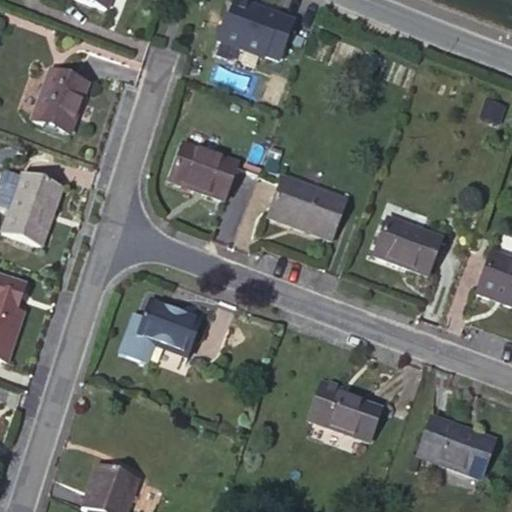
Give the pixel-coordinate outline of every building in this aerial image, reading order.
[(66,0),(66,1),(106,16),(112,0),(66,0)] [(215,45),(241,54),(242,52),(277,64),(292,24),(276,19),(275,21),(250,12),(251,10),(232,3),(225,24),(223,23),(215,45)] [(58,78),(50,75),(48,81),(56,83),(58,78)] [(48,81),(31,127),(69,141),(88,89),(58,78),(56,83),(48,81)] [(234,168),(183,148),(169,183),(221,202),(234,168)] [(0,214),(9,218),(19,184),(5,180),(0,182),(0,214)] [(9,218),(2,240),(42,252),(61,193),(20,181),(19,184),(9,218)] [(340,206),(281,184),(268,219),(327,242),(340,206)] [(436,241),(387,223),(374,260),(423,278),(436,241)] [(511,263),(491,256),(476,297),(511,310),(511,263)] [(23,292),(0,284),(0,367),(6,369),(22,320),(15,318),(23,292)] [(140,321),(131,317),(116,356),(143,368),(151,347),(184,360),(199,324),(147,304),(140,321)] [(338,401),(340,397),(340,394),(320,387),(307,425),(354,443),(356,439),(367,442),(377,414),(351,405),(338,401)] [(491,444),(430,422),(415,459),(477,481),(491,444)] [(94,469),(78,511),(79,511),(125,511),(135,485),(94,469)]
